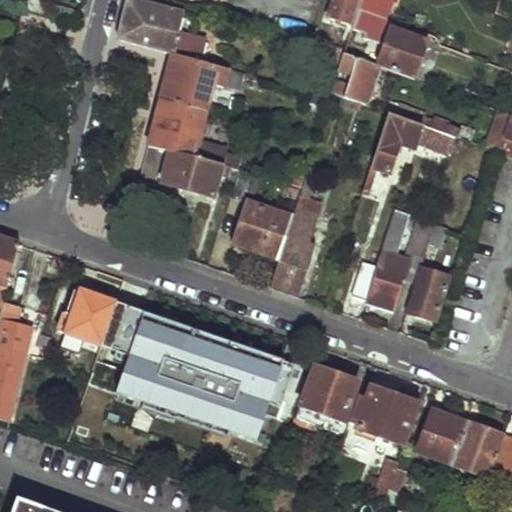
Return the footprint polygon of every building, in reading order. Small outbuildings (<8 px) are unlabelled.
[(127,0),(123,16),(117,39),(173,55),(194,60),(199,43),(178,38),(185,14),(134,0),(127,0)] [(333,0),(328,18),(348,24),(355,0),(333,0)] [(355,0),(348,24),(353,25),(358,11),(361,0),(355,0)] [(511,8),(505,6),(502,16),(511,19),(511,8)] [(344,53),(363,60),(377,17),(358,11),(353,25),(344,53)] [(392,28),(379,66),(416,80),(429,42),(392,28)] [(4,30),(0,45),(0,54),(12,58),(19,34),(4,30)] [(344,53),(331,94),(366,106),(379,66),(363,60),(344,53)] [(173,55),(161,101),(184,108),(190,89),(200,92),(203,82),(235,91),(239,73),(194,60),(173,55)] [(161,101),(149,146),(159,148),(166,151),(219,165),(222,152),(193,143),(195,139),(177,133),(180,126),(184,108),(161,101)] [(399,106),(395,117),(421,126),(425,115),(399,106)] [(389,114),(370,172),(388,177),(397,146),(413,151),(415,144),(421,126),(395,117),(389,114)] [(434,118),(430,129),(455,138),(473,145),(477,132),(462,127),(460,130),(448,126),(450,124),(434,118)] [(477,132),(473,145),(511,159),(511,118),(504,141),(477,132)] [(180,126),(177,133),(195,139),(198,131),(180,126)] [(421,126),(415,144),(450,155),(455,138),(430,129),(421,126)] [(149,146),(141,177),(150,180),(159,148),(149,146)] [(166,151),(159,183),(211,197),(218,172),(220,165),(219,165),(166,151)] [(220,165),(218,172),(227,175),(229,168),(220,165)] [(237,170),(229,198),(240,202),(242,195),(252,198),(254,190),(295,203),(297,199),(300,188),(237,170)] [(277,259),(268,287),(297,298),(313,247),(306,245),(319,207),(297,199),(295,203),(291,217),(277,259)] [(246,202),(232,244),(277,259),(291,217),(246,202)] [(395,209),(381,252),(395,257),(408,214),(395,209)] [(416,217),(405,252),(408,253),(420,257),(425,240),(431,222),(416,217)] [(0,284),(8,287),(18,246),(0,239),(0,284)] [(413,283),(404,312),(433,321),(449,277),(429,270),(438,243),(426,240),(425,240),(420,257),(413,283)] [(367,297),(364,305),(390,313),(400,280),(406,261),(395,257),(381,252),(376,267),(367,297)] [(400,280),(413,283),(420,257),(408,253),(406,260),(406,261),(400,280)] [(363,262),(353,292),(367,297),(376,267),(363,262)] [(73,291),(58,334),(101,349),(116,305),(73,291)] [(4,304),(0,318),(0,421),(9,424),(32,332),(17,328),(21,308),(4,304)] [(116,305),(101,349),(120,355),(117,361),(132,366),(136,352),(165,362),(179,320),(153,311),(149,317),(116,305)] [(313,369),(296,421),(338,435),(355,384),(339,378),(341,373),(330,369),(329,375),(313,369)] [(370,389),(356,430),(402,445),(416,405),(370,389)] [(430,411),(415,451),(449,463),(464,423),(430,411)] [(206,413),(192,454),(256,476),(269,435),(206,413)] [(490,478),(511,486),(511,416),(509,416),(501,437),(504,438),(490,478)] [(464,423),(449,463),(487,478),(501,437),(464,423)] [(143,449),(138,463),(152,467),(156,453),(143,449)] [(380,487),(377,496),(386,500),(389,491),(395,472),(398,464),(386,460),(377,486),(380,487)] [(395,472),(389,491),(398,494),(405,474),(395,472)] [(40,511),(14,502),(10,511),(40,511)]
